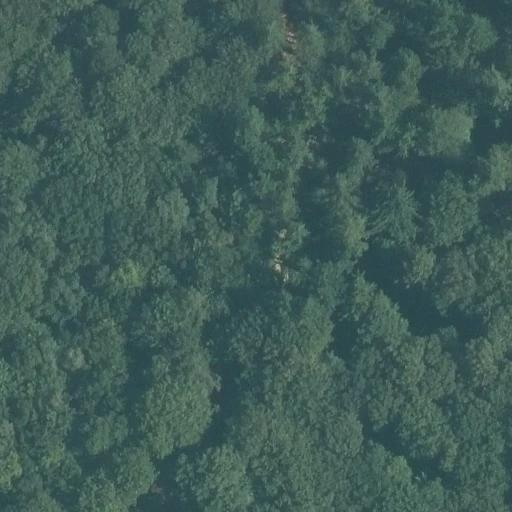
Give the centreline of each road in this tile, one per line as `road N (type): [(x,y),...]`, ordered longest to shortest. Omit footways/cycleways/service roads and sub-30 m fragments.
road 1 (track): [(0,274),(109,330),(173,407),(293,511)]
road 2 (track): [(0,370),(36,511)]
